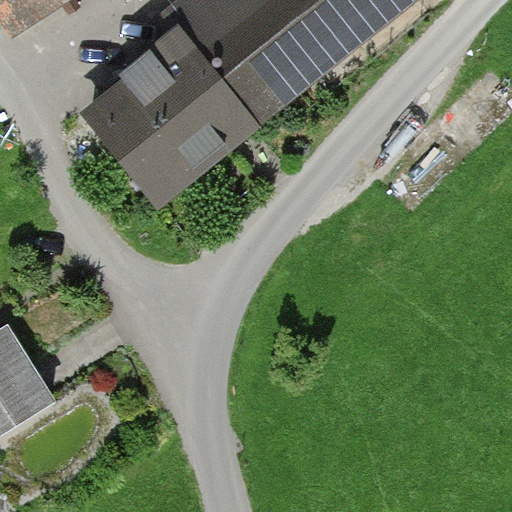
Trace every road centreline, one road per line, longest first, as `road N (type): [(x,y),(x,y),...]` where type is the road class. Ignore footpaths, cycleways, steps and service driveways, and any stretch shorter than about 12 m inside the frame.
road 1 (unclassified): [(488,0),(181,329),(234,511)]
road 2 (track): [(0,78),(106,260),(181,329)]
